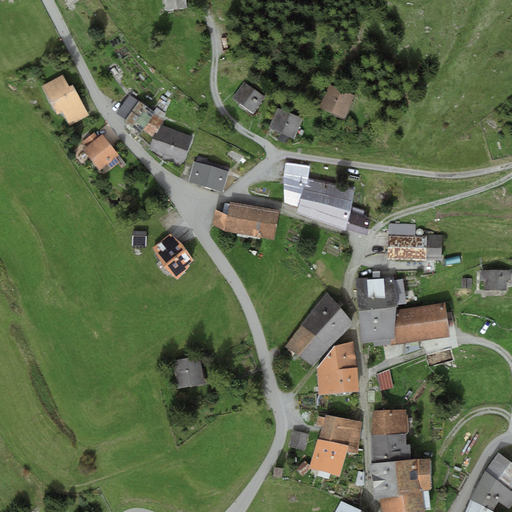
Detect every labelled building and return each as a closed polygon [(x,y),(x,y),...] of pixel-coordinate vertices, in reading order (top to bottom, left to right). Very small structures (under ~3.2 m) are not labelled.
[(164,0),(166,10),(187,8),(186,0),(164,0)] [(69,86),(63,75),(42,86),(57,113),(61,111),(65,117),(84,106),(72,84),(69,86)] [(264,96),(244,82),(234,97),(253,111),(264,96)] [(355,95),(330,84),(319,107),(345,118),(355,95)] [(154,112),(129,95),(117,113),(126,119),(124,122),(140,132),(142,130),(154,112)] [(89,115),(84,106),(65,117),(70,126),(89,115)] [(154,112),(142,130),(153,138),(158,123),(161,117),(164,113),(157,108),(154,112)] [(303,118),(279,108),(271,128),(282,132),(279,139),(287,143),(290,137),(294,139),(303,118)] [(153,138),(149,149),(183,162),(193,136),(158,123),(153,138)] [(86,147),(98,137),(94,131),(81,142),(86,147)] [(86,147),(82,150),(99,170),(119,155),(102,134),(98,137),(86,147)] [(195,161),(189,183),(207,188),(213,166),(206,164),(208,157),(198,154),(196,161),(195,161)] [(298,202),(305,174),(308,164),(285,160),(283,173),(284,198),(298,202)] [(229,171),(213,166),(207,188),(223,192),(229,171)] [(298,202),(297,207),(344,223),(348,209),(354,186),(305,174),(298,202)] [(228,216),(225,232),(274,240),(279,211),(230,202),(228,216)] [(215,209),(212,225),(225,232),(228,216),(215,209)] [(352,210),(348,209),(344,223),(367,229),(370,214),(363,213),(352,210)] [(389,223),(389,234),(415,236),(415,224),(389,223)] [(182,242),(170,234),(153,247),(164,267),(177,279),(190,266),(188,264),(193,260),(182,242)] [(389,234),(387,259),(425,261),(425,259),(426,236),(415,236),(389,234)] [(442,237),(426,236),(425,259),(441,260),(442,237)] [(510,270),(480,270),(480,281),(484,281),(484,290),(506,290),(506,280),(510,280),(510,270)] [(392,276),(356,278),(358,311),(396,307),(398,306),(392,276)] [(472,279),(462,278),(462,288),(471,288),(472,279)] [(301,325),(330,348),(353,323),(327,292),(301,325)] [(393,345),(449,337),(445,304),(396,309),(394,339),(393,345)] [(362,342),(394,339),(396,309),(396,307),(358,311),(362,342)] [(330,348),(301,325),(284,347),(312,366),(330,348)] [(317,371),(357,368),(353,341),(335,346),(317,369),(317,371)] [(200,356),(171,362),(177,389),(206,383),(200,356)] [(317,371),(319,395),(359,391),(357,368),(317,371)] [(389,370),(377,375),(381,391),(393,388),(389,370)] [(406,409),(373,410),(372,435),(406,434),(408,433),(406,409)] [(325,418),(323,426),(319,440),(348,446),(347,451),(358,453),(362,422),(326,415),(325,418)] [(325,418),(318,416),(316,425),(323,426),(325,418)] [(309,434),(293,429),(288,447),(304,451),(309,434)] [(372,435),(371,435),(372,463),(411,459),(410,444),(407,444),(406,434),(372,435)] [(347,451),(348,446),(319,440),(317,439),(309,468),(339,477),(347,451)] [(511,463),(498,452),(485,471),(511,492),(511,491),(511,463)] [(411,459),(372,463),(371,464),(374,499),(379,498),(420,491),(417,459),(411,459)] [(430,459),(417,459),(420,491),(423,491),(429,490),(431,490),(430,459)] [(303,462),(294,470),(301,477),(310,469),(303,462)] [(283,468),(274,467),(272,476),(282,477),(283,468)] [(363,486),(364,471),(356,471),(355,485),(363,486)] [(511,491),(511,492),(485,471),(471,500),(493,511),(498,502),(509,509),(511,505),(511,491)] [(431,509),(429,490),(423,491),(424,510),(431,509)] [(420,491),(379,498),(381,511),(424,511),(424,510),(423,491),(420,491)] [(494,511),(493,511),(471,500),(465,511),(494,511)] [(366,511),(345,501),(339,511),(366,511)]
